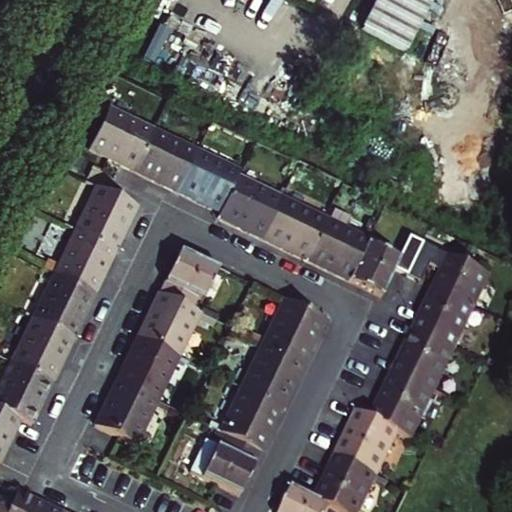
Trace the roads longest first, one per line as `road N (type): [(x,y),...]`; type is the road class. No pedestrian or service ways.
road 1 (residential): [(119,511),(48,477),(169,221),(352,307)]
road 2 (residential): [(352,307),(252,511)]
